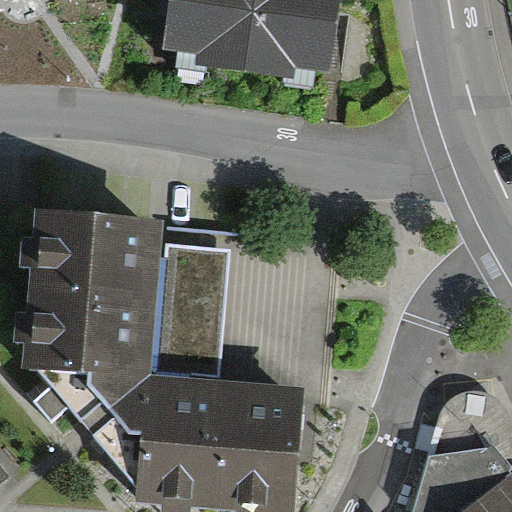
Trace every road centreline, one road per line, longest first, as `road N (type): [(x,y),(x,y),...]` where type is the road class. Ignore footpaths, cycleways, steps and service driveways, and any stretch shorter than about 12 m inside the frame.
road 1 (residential): [(481,131),(366,162),(310,160),(96,118),(0,112)]
road 2 (residential): [(511,347),(419,386),(360,511)]
road 3 (tertiary): [(448,0),(481,131)]
